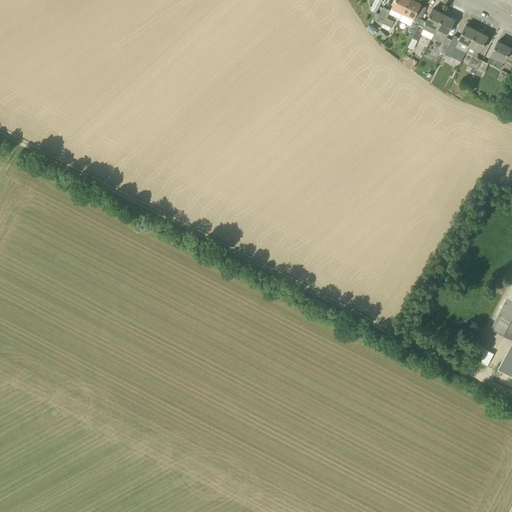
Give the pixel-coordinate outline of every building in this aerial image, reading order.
[(374,0),(369,10),(375,13),(382,0),(374,0)] [(403,14),(409,0),(395,0),(390,11),(383,7),(376,21),(391,28),(393,22),(387,19),(389,14),(400,20),(403,14)] [(409,0),(403,14),(414,19),(421,4),(414,0),(409,0)] [(433,9),(426,22),(420,20),(418,25),(411,37),(417,41),(423,29),(434,34),(444,14),(433,9)] [(444,14),(434,34),(432,38),(443,43),(439,51),(444,54),(449,44),(452,40),(446,37),(455,20),(444,14)] [(411,37),(418,25),(412,22),(406,35),(411,37)] [(466,25),(455,47),(460,50),(466,53),(477,31),(466,25)] [(380,30),(375,34),(382,42),(387,37),(380,30)] [(488,36),(477,31),(466,53),(476,58),(472,67),(477,70),(482,60),(477,57),(480,50),(481,51),(488,36)] [(505,61),(511,48),(498,41),(491,54),(498,57),(494,66),(500,69),(504,61),(505,61)] [(449,44),(444,54),(450,57),(455,47),(449,44)] [(477,70),(483,73),(488,63),(482,60),(477,70)] [(511,287),(511,289),(505,300),(491,329),(511,339),(511,287)] [(511,344),(499,369),(511,375),(511,344)] [(470,356),(487,366),(493,354),(476,345),(470,356)]
